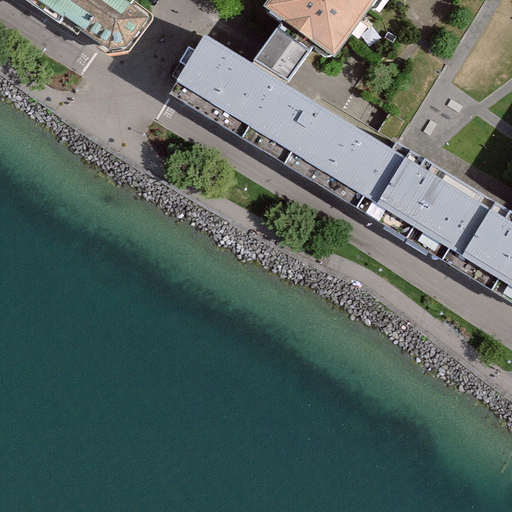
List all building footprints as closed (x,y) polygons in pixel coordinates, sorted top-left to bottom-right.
[(33,0),(102,47),(121,50),(143,19),(118,1),(118,0),(33,0)] [(263,0),(259,5),(276,17),(310,40),(329,54),(366,0),(263,0)] [(310,40),(276,17),(252,51),(285,75),(310,40)] [(205,33),(171,88),(352,202),(387,148),(205,33)] [(387,148),(352,202),(440,258),(475,203),(387,148)] [(511,226),(475,203),(440,258),(511,302),(511,226)]
